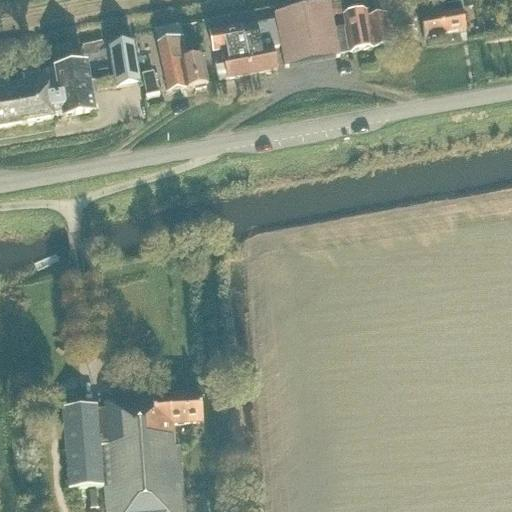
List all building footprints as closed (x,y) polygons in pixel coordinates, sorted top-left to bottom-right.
[(370,12),(345,16),(342,0),(336,0),(340,18),(342,17),(344,28),(333,31),(338,56),(349,54),(349,55),(390,46),(384,16),(372,18),(370,12)] [(443,36),(465,32),(460,5),(439,9),(438,8),(418,11),(423,40),(443,37),(443,36)] [(285,15),(273,17),(274,23),(279,47),(284,69),(287,69),(295,67),(339,59),(338,56),(333,31),(331,19),(328,6),(327,7),(287,15),(285,15)] [(413,29),(410,8),(397,10),(401,31),(413,29)] [(279,47),(274,23),(239,30),(249,76),(274,71),(270,49),(279,47)] [(219,34),(208,36),(211,53),(222,51),(222,52),(225,67),(214,69),(217,83),(228,80),(249,76),(239,30),(219,34)] [(186,91),(207,86),(201,58),(199,59),(198,55),(189,57),(190,60),(186,61),(181,40),(157,46),(167,95),(185,91),(186,91)] [(132,46),(108,50),(115,89),(139,85),(132,46)] [(63,119),(92,114),(84,67),(55,72),(44,74),(34,76),(36,92),(47,91),(52,120),(52,119),(63,117),(63,119)] [(155,71),(142,75),(148,101),(161,97),(155,71)] [(0,130),(23,126),(23,125),(52,120),(47,91),(36,92),(34,76),(21,78),(22,84),(7,87),(7,82),(0,83),(0,130)] [(99,449),(101,448),(105,511),(182,511),(177,449),(173,449),(172,427),(185,426),(202,425),(200,395),(120,402),(120,406),(104,407),(104,412),(96,413),(95,408),(62,411),(68,492),(102,489),(99,449)]
